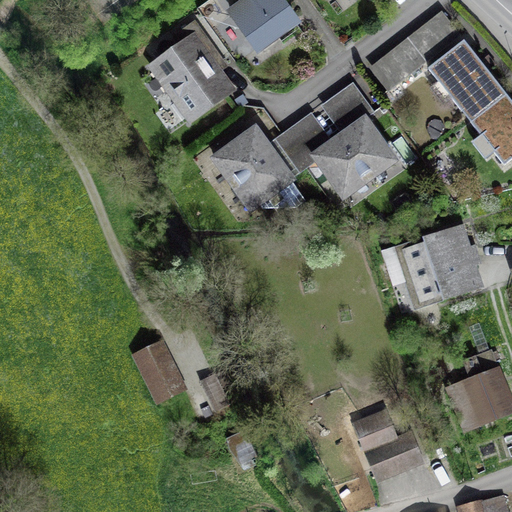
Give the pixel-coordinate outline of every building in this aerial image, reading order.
[(279,0),(259,0),(236,17),(266,57),(302,31),(279,0)] [(393,54),(373,69),(389,91),(459,37),(442,16),(429,26),(393,54)] [(202,43),(158,72),(193,126),(237,97),(202,43)] [(511,99),(473,50),(466,56),(438,77),(511,172),(511,99)] [(362,126),(315,159),(342,196),(388,163),(362,126)] [(255,137),(215,166),(257,224),(297,195),(255,137)] [(459,239),(406,255),(421,306),(474,290),(459,239)] [(160,350),(137,360),(155,400),(179,389),(160,350)] [(511,391),(506,375),(449,395),(467,442),(511,425),(511,391)] [(389,415),(357,428),(382,488),(426,470),(414,441),(402,446),(389,415)] [(245,430),(228,438),(242,469),(259,462),(245,430)] [(507,511),(503,497),(485,502),(487,511),(507,511)]
